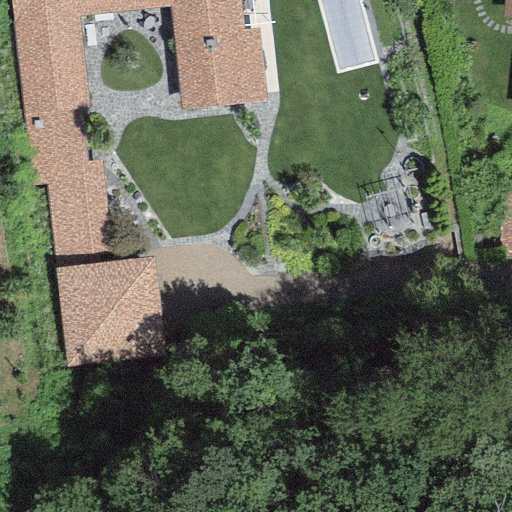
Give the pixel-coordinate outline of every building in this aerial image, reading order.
[(11,0),(24,116),(81,108),(88,107),(79,16),(170,6),(176,57),(244,50),(238,0),(11,0)] [(511,0),(505,0),(503,17),(511,18),(511,0)] [(81,108),(24,116),(31,189),(45,188),(54,266),(111,260),(101,161),(88,162),(81,108)] [(511,265),(511,194),(503,195),(502,265),(511,265)] [(111,260),(54,266),(65,367),(164,356),(153,255),(111,260)]
